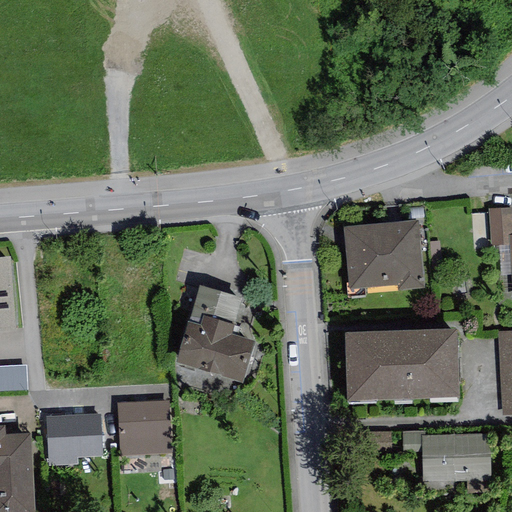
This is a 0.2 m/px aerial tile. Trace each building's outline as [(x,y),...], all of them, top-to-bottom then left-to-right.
[(511,244),(511,236),(510,208),(488,209),(490,245),(511,244)] [(417,220),(382,223),(387,286),(423,283),(417,220)] [(382,223),(343,226),(348,290),(387,286),(382,223)] [(10,257),(0,257),(0,330),(15,330),(10,257)] [(250,304),(205,290),(182,367),(251,388),(262,352),(238,345),(250,304)] [(456,329),(344,332),(346,401),(458,397),(456,329)] [(511,414),(511,330),(498,331),(502,415),(511,414)] [(26,365),(0,366),(0,392),(27,391),(26,365)] [(168,400),(116,403),(118,423),(119,448),(119,457),(171,454),(168,400)] [(100,414),(46,416),(48,467),(70,466),(70,458),(102,457),(102,449),(101,423),(100,414)] [(118,423),(101,423),(102,449),(119,448),(118,423)] [(5,426),(0,425),(0,511),(34,511),(30,433),(5,435),(5,426)] [(491,480),(489,433),(420,435),(422,482),(491,480)]
